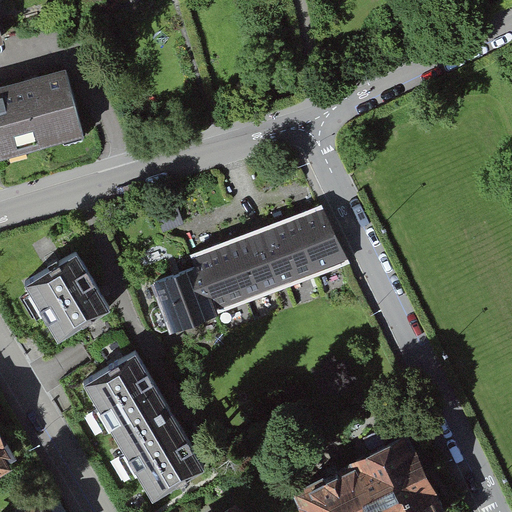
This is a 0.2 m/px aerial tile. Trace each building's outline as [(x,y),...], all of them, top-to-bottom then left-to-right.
[(67,74),(0,89),(0,158),(83,141),(67,74)] [(322,212),(286,226),(305,276),(342,262),(322,212)] [(286,226),(256,237),(275,288),(305,276),(286,226)] [(256,237),(224,248),(244,300),(275,288),(256,237)] [(224,248),(195,259),(215,311),(244,300),(224,248)] [(78,251),(21,280),(50,335),(107,306),(78,251)] [(195,259),(146,278),(167,330),(215,311),(195,259)] [(134,349),(81,380),(148,494),(201,463),(134,349)] [(408,433),(288,483),(300,511),(434,511),(440,510),(408,433)] [(0,441),(0,466),(11,461),(0,441)] [(39,511),(30,496),(1,511),(39,511)] [(244,511),(237,499),(216,511),(244,511)]
